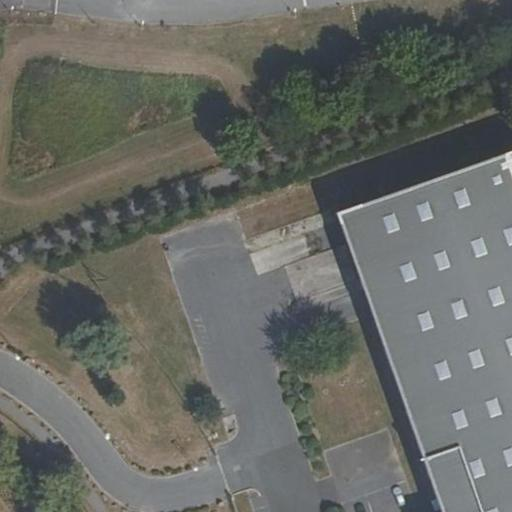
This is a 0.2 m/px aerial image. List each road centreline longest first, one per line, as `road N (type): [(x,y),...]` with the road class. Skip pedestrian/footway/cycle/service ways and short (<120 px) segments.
road 1 (unclassified): [(0,374),(33,393),(131,489),(169,495),(281,458)]
road 2 (unknown): [(281,458),(239,246)]
